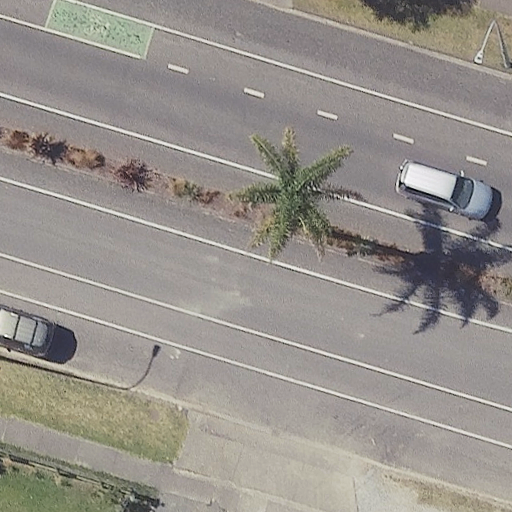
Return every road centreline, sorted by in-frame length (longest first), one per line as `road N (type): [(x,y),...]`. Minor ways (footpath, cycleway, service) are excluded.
road 1 (secondary): [(0,56),(511,213)]
road 2 (secondary): [(511,364),(0,212)]
